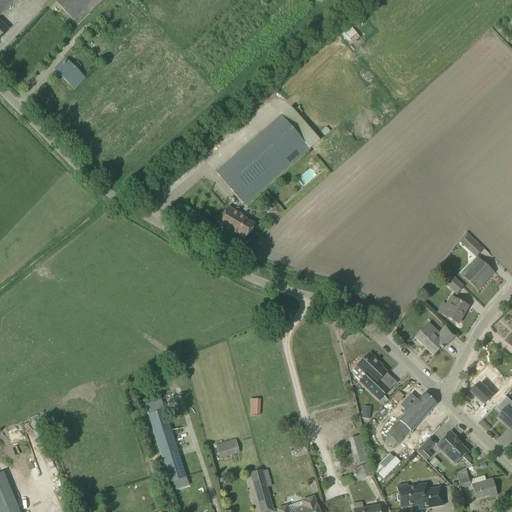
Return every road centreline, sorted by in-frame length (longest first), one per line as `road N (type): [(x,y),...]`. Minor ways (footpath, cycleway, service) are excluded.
road 1 (unclassified): [(443,397),(365,321),(252,280),(107,192),(0,89)]
road 2 (residential): [(443,397),(485,317),(511,291)]
